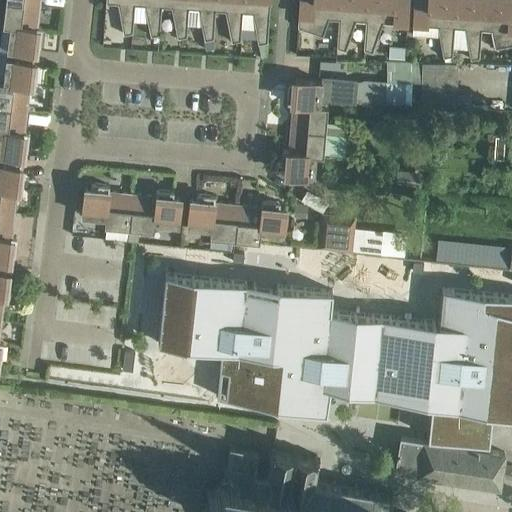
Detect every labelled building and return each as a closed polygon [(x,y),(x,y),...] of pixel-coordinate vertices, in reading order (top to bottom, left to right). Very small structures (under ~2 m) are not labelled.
[(36,27),(38,3),(9,0),(4,0),(2,24),(10,25),(7,49),(32,52),(33,45),(39,46),(42,28),(36,27)] [(134,4),(132,4),(132,0),(105,0),(105,2),(117,3),(123,34),(132,32),(134,4)] [(159,34),(161,6),(159,6),(159,0),(132,0),(132,4),(134,4),(144,5),(150,36),(159,34)] [(187,24),(188,8),(186,8),(186,0),(159,0),(159,6),(161,6),(171,7),(177,37),(186,36),(187,24)] [(186,0),(186,8),(188,8),(187,24),(201,25),(204,39),(205,50),(213,48),(213,38),(215,10),(213,10),(213,0),(186,0)] [(240,12),(240,0),(213,0),(213,10),(215,10),(225,11),(231,41),(240,40),(241,27),(242,12),(240,12)] [(240,0),(240,12),(242,12),(241,27),(255,28),(258,43),(267,41),(269,0),(240,0)] [(299,0),(297,26),(322,35),(328,18),(338,19),(340,19),(341,0),(299,0)] [(341,0),(340,19),(338,19),(336,46),(345,49),(355,20),(365,21),(367,21),(368,0),(341,0)] [(382,22),(407,24),(408,0),(368,0),(367,21),(365,21),(363,48),(372,51),(382,22)] [(437,26),(442,55),(443,56),(452,55),(454,27),(452,27),(453,0),(413,0),(412,17),(412,24),(437,26)] [(453,0),(452,27),(454,27),(464,28),(470,58),(479,57),(481,29),(479,29),(481,0),(453,0)] [(481,0),(479,29),(481,29),(491,30),(494,47),(511,43),(511,4),(510,4),(509,0),(481,0)] [(0,80),(0,105),(26,109),(28,85),(34,86),(37,68),(31,67),(31,60),(6,57),(3,81),(0,80)] [(386,81),(385,102),(411,102),(411,81),(421,81),(422,62),(412,62),(386,62),(386,79),(385,81),(386,81)] [(294,85),(288,85),(287,103),(293,103),(291,127),(325,129),(325,120),(327,105),(327,100),(355,102),(357,79),(328,77),(321,77),(321,80),(295,78),(294,85)] [(23,132),(26,109),(0,105),(0,154),(20,157),(20,150),(27,151),(29,133),(23,132)] [(26,113),(26,122),(46,122),(46,113),(26,113)] [(353,123),(325,120),(325,129),(323,153),(350,155),(353,123)] [(322,154),(323,153),(325,129),(291,127),(289,150),(283,149),(281,167),(287,168),(287,175),(312,177),(314,153),(322,154)] [(502,158),(504,136),(495,136),(493,157),(502,158)] [(0,212),(13,214),(16,190),(22,191),(24,173),(18,172),(19,165),(0,163),(0,212)] [(511,169),(483,166),(482,177),(511,180),(511,169)] [(419,186),(420,171),(395,170),(394,185),(419,186)] [(128,227),(132,193),(108,191),(109,185),(91,183),(90,189),(83,188),(80,214),(104,217),(103,224),(128,227)] [(303,188),(298,198),(319,208),(324,197),(303,188)] [(155,196),(132,193),(128,227),(153,229),(154,222),(177,224),(180,198),(173,198),(173,191),(156,190),(155,196)] [(234,238),(237,204),(214,202),(214,196),(197,194),(196,200),(189,199),(186,225),(210,227),(209,235),(234,238)] [(260,206),(237,204),(234,238),(258,240),(259,232),(283,235),(286,209),(278,208),(279,202),(261,200),(260,206)] [(306,204),(294,203),(293,215),(305,216),(306,204)] [(0,261),(7,262),(8,255),(14,256),(16,238),(10,237),(13,214),(0,212),(0,261)] [(318,240),(318,246),(351,249),(353,227),(354,223),(354,216),(339,214),(321,212),(318,240)] [(367,233),(366,251),(380,252),(382,229),(368,228),(367,233)] [(436,261),(506,263),(507,241),(437,239),(436,261)] [(233,256),(232,261),(236,262),(242,262),(243,257),(243,252),(238,251),(233,251),(233,256)] [(408,268),(408,256),(388,255),(387,267),(408,268)] [(412,259),(412,270),(422,270),(423,260),(412,259)] [(0,317),(3,295),(9,296),(11,278),(5,278),(6,270),(0,269),(0,317)] [(488,444),(491,411),(511,414),(511,293),(442,287),(438,320),(329,309),(331,289),(276,284),(275,290),(245,287),(246,281),(165,272),(157,342),(220,348),(216,395),(325,412),(329,386),(430,402),(426,435),(428,435),(428,439),(486,446),(486,444),(488,444)] [(124,350),(122,369),(132,370),(134,351),(124,350)] [(421,440),(400,436),(395,470),(499,486),(500,475),(511,476),(511,464),(502,463),(504,450),(422,438),(421,440)] [(387,511),(390,496),(394,493),(392,490),(388,493),(312,479),(315,461),(319,461),(319,458),(316,458),(316,455),(313,454),(312,457),(273,450),(274,447),(271,447),(270,450),(267,449),(266,452),(270,453),(267,467),(255,465),(257,452),(229,447),(226,464),(225,462),(223,463),(224,466),(222,479),(219,479),(220,484),(211,490),(207,488),(205,491),(209,493),(206,505),(202,506),(203,509),(207,508),(210,511),(387,511)]
